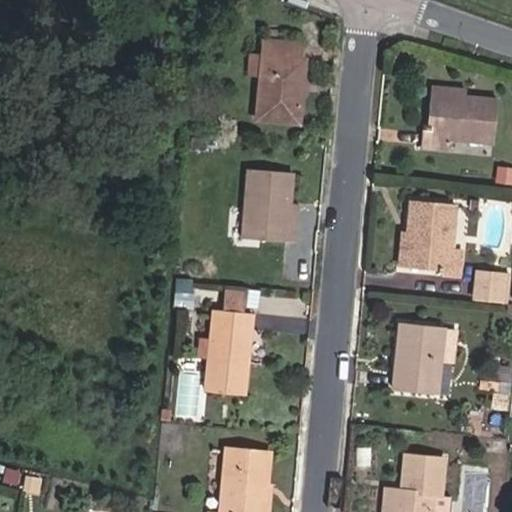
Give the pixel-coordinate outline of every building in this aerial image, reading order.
[(299,43),(262,40),(261,56),(259,76),(255,120),(298,124),(303,59),(298,59),(299,43)] [(250,55),(249,75),(259,76),(261,56),(250,55)] [(465,90),(431,86),(430,100),(464,103),(465,97),(465,90)] [(465,97),(464,103),(430,100),(427,126),(423,126),(421,146),(448,149),(449,138),(491,143),(495,100),(465,97)] [(295,228),(287,227),(289,204),(292,173),(248,170),(243,235),(294,241),(295,228)] [(408,234),(412,234),(409,268),(442,271),(442,275),(458,276),(461,249),(451,248),(456,205),(411,201),(408,234)] [(295,228),(297,205),(289,204),(287,227),(295,228)] [(400,233),(397,267),(409,268),(412,234),(408,234),(400,233)] [(505,303),(509,274),(475,270),(472,299),(505,303)] [(240,292),(222,290),(220,311),(238,312),(240,292)] [(244,393),(253,314),(238,312),(220,311),(213,310),(205,389),(244,393)] [(399,322),(392,390),(436,395),(440,360),(444,328),(399,322)] [(448,396),(451,361),(440,360),(436,395),(448,396)] [(204,369),(179,369),(179,417),(204,417),(204,369)] [(498,392),(500,381),(479,378),(478,388),(498,392)] [(507,410),(509,396),(493,393),(491,407),(507,410)] [(486,450),(504,451),(505,442),(486,441),(486,450)] [(255,511),(259,486),(265,487),(269,453),(226,450),(219,511),(255,511)] [(393,489),(390,511),(429,511),(432,496),(440,497),(444,459),(404,455),(401,481),(407,481),(405,491),(393,489)] [(37,493),(40,481),(25,477),(22,490),(37,493)] [(267,511),(270,487),(265,487),(259,486),(255,511),(267,511)] [(385,488),(382,511),(390,511),(393,489),(385,488)]
